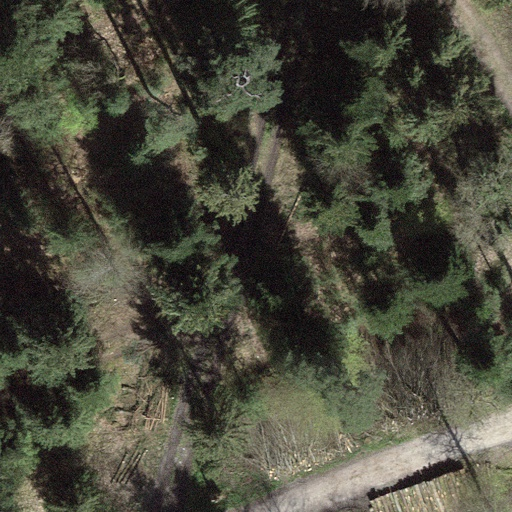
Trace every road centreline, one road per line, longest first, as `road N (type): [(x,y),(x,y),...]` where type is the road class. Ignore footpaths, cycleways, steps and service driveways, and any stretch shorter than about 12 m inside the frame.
road 1 (track): [(315,0),(176,511)]
road 2 (track): [(421,0),(511,143)]
road 3 (track): [(370,511),(511,462)]
